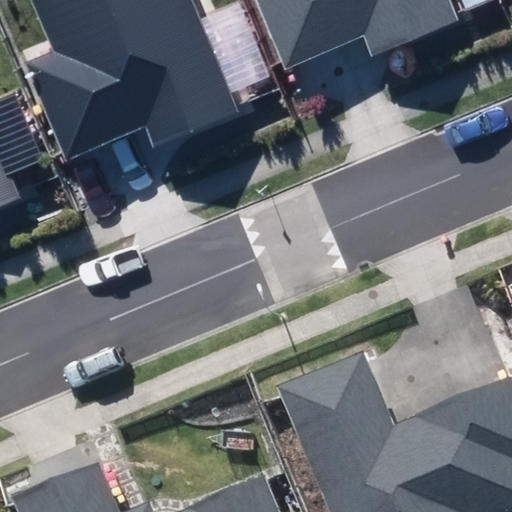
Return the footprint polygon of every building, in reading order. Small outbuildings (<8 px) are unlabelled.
[(50,0),(65,35),(39,46),(79,141),(156,109),(164,127),(248,91),(208,0),(50,0)] [(372,18),(381,40),(468,5),(466,0),(279,0),(299,48),(372,18)] [(0,190),(27,180),(0,114),(0,190)] [(511,370),(404,416),(374,346),(288,383),(343,511),(497,511),(511,505),(511,370)] [(293,511),(275,468),(172,511),(168,511),(161,494),(133,506),(111,455),(26,492),(34,511),(293,511)]
